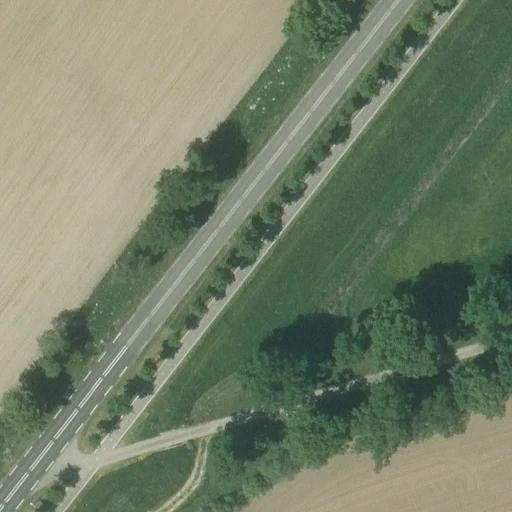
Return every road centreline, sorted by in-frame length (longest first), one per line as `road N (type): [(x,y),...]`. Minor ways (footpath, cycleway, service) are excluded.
road 1 (primary): [(41,457),(398,0)]
road 2 (unclassified): [(41,457),(92,464),(511,341)]
